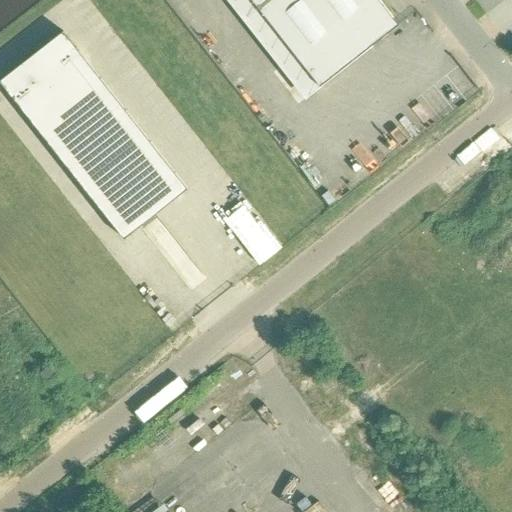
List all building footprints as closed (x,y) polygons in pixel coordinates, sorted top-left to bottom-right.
[(252,0),(320,87),(399,25),(378,0),(252,0)] [(188,190),(63,32),(0,81),(0,82),(124,240),(140,227),(156,215),(188,190)] [(247,196),(225,211),(259,261),(281,246),(247,196)] [(38,374),(45,383),(57,374),(50,365),(38,374)] [(196,468),(214,492),(276,446),(263,428),(257,433),(247,440),(236,424),(213,442),(214,443),(202,451),(208,458),(196,468)]
